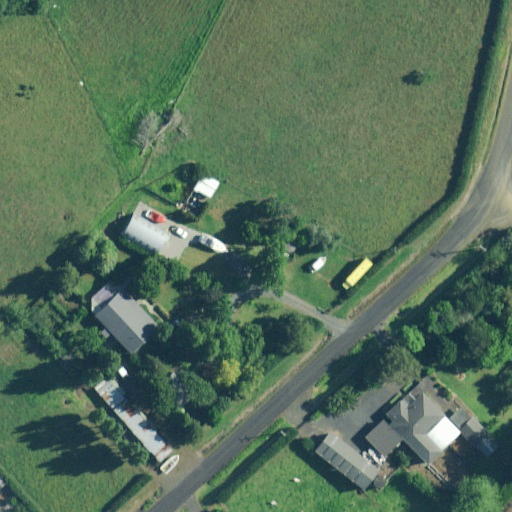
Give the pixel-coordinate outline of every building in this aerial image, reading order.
[(218,183),(202,173),(192,189),(208,198),(218,183)] [(167,232),(133,213),(123,231),(157,250),(167,232)] [(285,239),(282,255),(292,257),(295,241),(285,239)] [(102,286),(82,306),(129,354),(157,327),(121,289),(113,297),(102,286)] [(173,447),(108,374),(93,388),(158,460),(173,447)] [(443,418),(414,388),(363,437),(382,457),(400,439),(426,466),(441,452),(425,435),(443,418)] [(498,445),(460,407),(447,420),(486,458),(498,445)] [(378,471),(320,426),(305,446),(362,491),(378,471)]
